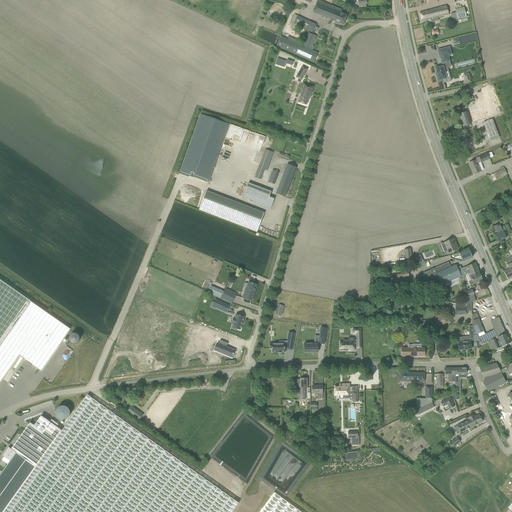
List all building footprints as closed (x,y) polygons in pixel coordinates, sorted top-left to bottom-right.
[(335,21),(334,22),(339,24),(339,23),(343,25),(347,15),(341,13),(342,10),(318,0),(313,12),(335,21)] [(446,6),(420,12),(422,21),(427,20),(431,19),(431,22),(438,21),(437,17),(448,14),(447,10),(446,6)] [(464,7),(455,9),(458,19),(467,17),(464,7)] [(296,16),(293,23),(312,31),(316,24),(296,16)] [(318,53),(312,50),(317,36),(309,32),(303,46),(280,36),(276,46),(314,63),(318,53)] [(446,78),(445,72),(447,72),(446,68),(448,67),(450,67),(449,61),(448,56),(451,55),(449,47),(438,50),(440,58),(442,63),(443,66),(439,66),(439,67),(435,68),(437,76),(436,76),(437,82),(442,81),(442,80),(446,78)] [(277,59),(275,65),(284,68),(285,64),(292,66),(293,62),(287,60),(286,61),(277,59)] [(302,66),(299,72),(304,75),(308,69),(302,66)] [(301,80),(304,75),(299,72),(296,77),(301,80)] [(310,98),(314,86),(304,83),(303,89),(301,89),(299,94),(300,95),(298,102),(306,105),(309,97),(310,98)] [(466,112),(463,113),(459,114),(463,127),(470,124),(469,122),(479,118),(476,109),(473,110),(473,109),(471,109),(472,111),(466,112)] [(179,172),(208,183),(229,125),(200,114),(179,172)] [(492,119),(483,123),(489,138),(498,135),(492,119)] [(274,153),(265,149),(255,177),(261,180),(264,170),(267,171),(274,153)] [(476,160),(469,163),(473,174),(481,170),(478,163),(490,159),(487,153),(479,157),(475,158),(476,160)] [(276,193),(280,195),(285,197),(296,168),(287,164),(276,193)] [(490,175),(493,181),(507,174),(503,167),(501,168),(502,170),(490,175)] [(274,185),(279,172),(272,170),(268,182),(274,185)] [(254,201),(253,204),(270,210),(274,198),(269,197),(271,192),(249,183),(244,197),(254,201)] [(199,210),(214,216),(256,232),(264,213),(221,197),(206,191),(199,210)] [(506,237),(505,234),(507,233),(504,226),(501,227),(499,224),(494,226),(497,234),(495,234),(498,241),(503,239),(506,237)] [(448,253),(453,251),(458,249),(453,239),(443,243),(448,253)] [(159,243),(156,252),(223,277),(226,268),(159,243)] [(412,260),(410,249),(404,250),(405,262),(412,260)] [(472,257),(469,249),(461,253),(453,255),(454,258),(460,256),(462,261),(472,257)] [(426,281),(437,276),(441,285),(461,276),(461,278),(466,275),(466,274),(468,274),(470,273),(473,271),(475,275),(479,273),(475,263),(461,269),(460,266),(457,268),(456,265),(451,268),(448,262),(434,268),(423,273),(426,281)] [(478,282),(482,281),(483,280),(479,273),(475,275),(473,271),(470,273),(468,274),(471,281),(468,282),(470,286),(478,282)] [(0,345),(31,302),(0,280),(0,345)] [(243,298),(247,299),(251,301),(257,285),(249,282),(247,288),(246,288),(243,298)] [(211,286),(208,293),(220,299),(223,291),(211,286)] [(231,303),(236,294),(226,289),(221,299),(231,303)] [(474,295),(472,290),(464,293),(466,298),(473,295),(474,295)] [(215,298),(212,305),(228,312),(231,305),(215,298)] [(31,302),(0,345),(0,380),(18,355),(41,371),(70,329),(31,302)] [(468,302),(455,303),(455,307),(456,315),(467,314),(467,311),(472,311),(471,302),(468,302)] [(278,304),(275,314),(281,316),(284,306),(278,304)] [(227,321),(225,326),(231,328),(232,327),(235,328),(239,315),(231,312),(230,315),(229,315),(226,321),(227,321)] [(478,318),(472,321),(473,326),(473,336),(474,342),(474,343),(478,342),(480,345),(482,344),(491,340),(495,338),(498,337),(505,334),(498,318),(493,320),(491,321),(494,330),(479,337),(478,334),(484,331),(480,323),(478,318)] [(339,342),(340,351),(349,351),(355,351),(354,348),(357,348),(357,343),(361,343),(360,329),(353,329),(353,334),(356,334),(356,340),(353,340),(353,342),(349,342),(348,340),(343,340),(343,342),(339,342)] [(64,340),(74,345),(78,338),(69,332),(64,340)] [(288,332),(286,344),(293,345),(295,333),(288,332)] [(210,334),(209,340),(220,344),(219,347),(216,346),(214,352),(232,358),(234,352),(226,350),(229,341),(210,334)] [(495,338),(491,340),(493,345),(495,350),(510,343),(506,334),(505,334),(498,337),(499,340),(496,341),(495,338)] [(383,335),(383,340),(374,340),(374,343),(370,343),(370,348),(374,348),(374,350),(378,350),(378,348),(382,348),(382,350),(386,350),(386,344),(391,344),(390,335),(383,335)] [(459,347),(459,350),(471,349),(471,342),(468,342),(467,339),(454,341),(455,348),(459,347)] [(318,343),(304,343),(304,352),(318,352),(318,345),(318,344),(318,343)] [(285,344),(269,344),(269,349),(272,349),(272,353),(285,353),(285,344)] [(401,357),(412,356),(425,356),(425,348),(421,348),(421,344),(412,344),(412,345),(408,345),(408,348),(401,348),(401,357)] [(500,373),(499,371),(498,367),(496,363),(480,368),(483,378),(484,381),(500,373)] [(454,368),(445,368),(445,373),(445,374),(448,374),(448,382),(455,382),(454,368)] [(466,368),(454,368),(455,382),(455,387),(458,387),(458,382),(458,378),(460,378),(466,378),(466,377),(466,368)] [(400,381),(424,382),(424,373),(405,372),(400,372),(400,381)] [(483,382),(487,390),(488,391),(491,389),(491,390),(497,387),(505,382),(501,374),(500,373),(484,381),(483,382)] [(300,379),(296,380),(296,395),(300,394),(300,400),(305,400),(305,394),(305,388),(307,388),(307,384),(307,379),(300,379)] [(349,384),(342,384),(342,387),(340,387),(335,387),(335,395),(349,395),(349,400),(353,400),(353,402),(358,402),(358,391),(352,392),(350,392),(349,384)] [(318,399),(322,399),(322,386),(312,386),(312,393),(318,393),(318,399)] [(424,407),(432,403),(433,387),(425,387),(424,399),(416,398),(416,411),(424,407)] [(88,395),(62,430),(41,416),(34,426),(34,425),(30,422),(11,449),(8,447),(2,456),(10,461),(0,474),(0,511),(231,511),(238,503),(88,395)] [(454,407),(450,397),(440,402),(443,407),(447,405),(449,409),(454,407)] [(424,407),(416,411),(418,415),(426,411),(434,407),(432,403),(424,407)] [(139,421),(143,415),(131,406),(127,412),(139,421)] [(474,415),(468,417),(472,426),(483,421),(479,415),(475,417),(474,415)] [(472,426),(468,417),(465,419),(466,421),(457,425),(460,432),(472,426)] [(348,431),(348,438),(351,438),(351,445),(358,445),(358,436),(357,436),(357,431),(348,431)] [(452,448),(460,442),(457,437),(449,443),(452,448)] [(300,511),(274,492),(259,511),(300,511)]
